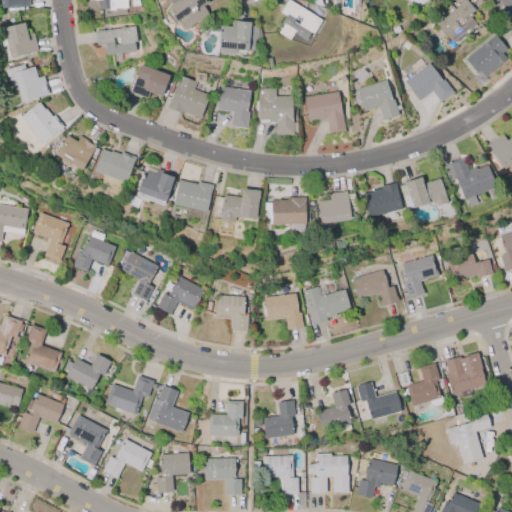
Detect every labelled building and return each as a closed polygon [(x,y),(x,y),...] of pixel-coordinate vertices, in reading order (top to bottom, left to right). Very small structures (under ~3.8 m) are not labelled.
[(28,0),(0,0),(0,8),(28,8),(28,0)] [(128,9),(128,0),(93,0),(93,9),(128,9)] [(181,31),(210,11),(202,0),(181,0),(166,10),(181,31)] [(286,0),(279,14),(284,17),(276,31),(305,47),(320,18),(286,0)] [(428,0),(408,0),(416,9),(428,0)] [(445,39),(457,31),(460,37),(483,20),(467,0),(463,0),(433,23),(445,39)] [(254,22),(232,22),(232,26),(217,26),(216,51),(253,52),(254,22)] [(1,28),(8,59),(37,52),(33,33),(26,34),(23,23),(1,28)] [(97,45),(104,44),(105,55),(138,51),(134,26),(95,31),(97,45)] [(463,59),(494,35),(505,49),(500,53),(505,59),(485,76),(486,78),(478,85),(471,76),(475,73),(463,59)] [(406,50),(401,46),(406,41),(410,45),(406,50)] [(439,103),(451,94),(429,63),(404,82),(417,101),(430,91),(439,103)] [(36,78),(32,64),(7,71),(15,103),(47,95),(43,76),(36,78)] [(159,99),(167,74),(138,65),(130,90),(159,99)] [(199,119),(207,96),(193,91),(196,82),(178,76),(167,108),(199,119)] [(396,116),(386,80),(356,89),(362,111),(377,107),(381,121),(396,116)] [(215,111),(231,113),(229,126),(245,129),(250,92),(218,88),(215,111)] [(274,89),(257,89),(257,122),(275,121),(275,135),(291,135),(291,97),(274,97),(274,89)] [(303,97),(306,122),(325,120),(326,133),(341,131),(337,93),(303,97)] [(19,117),(38,144),(59,128),(40,101),(19,117)] [(74,142),(64,136),(52,155),(78,171),(94,145),(78,135),(74,142)] [(486,145),(500,170),(511,163),(511,135),(504,140),(502,136),(486,145)] [(92,173),(125,183),(132,157),(99,148),(92,173)] [(442,167),(448,183),(454,180),(462,201),(493,189),(484,165),(466,172),(461,159),(442,167)] [(162,204),(171,175),(143,166),(133,194),(162,204)] [(171,205),(204,213),(210,186),(177,179),(171,205)] [(399,183),(406,211),(444,202),(439,180),(419,184),(418,179),(399,183)] [(359,193),(366,218),(400,209),(393,184),(359,193)] [(221,196),(218,219),(252,224),(256,191),(238,189),(237,198),(221,196)] [(343,192),(326,195),(327,200),(314,202),(318,225),(347,220),(343,192)] [(268,225),(303,225),(303,199),(268,199),(268,225)] [(0,241),(4,242),(6,231),(23,234),(26,209),(0,205),(0,241)] [(42,257),(57,262),(70,225),(39,214),(32,234),(48,240),(42,257)] [(511,233),(495,238),(506,272),(511,269),(511,233)] [(115,248),(84,235),(71,268),(85,274),(91,260),(107,267),(115,248)] [(491,275),(485,251),(446,260),(452,284),(491,275)] [(131,294),(142,300),(159,270),(129,253),(119,270),(138,282),(131,294)] [(419,282),(437,278),(432,257),(400,265),(408,299),(422,295),(419,282)] [(351,279),(356,299),(377,295),(380,307),(396,303),(388,271),(351,279)] [(192,311),(203,290),(173,275),(156,308),(169,315),(176,302),(192,311)] [(309,322),(349,314),(344,291),(326,295),(324,287),(303,291),(309,322)] [(301,329),(297,294),(262,298),(265,321),(285,319),(286,331),(301,329)] [(244,332),(246,298),(215,296),(214,316),(231,318),(230,331),(244,332)] [(0,355),(8,358),(20,322),(2,316),(0,322),(0,355)] [(60,353),(39,347),(44,330),(30,326),(20,362),(54,372),(60,353)] [(451,394),(484,386),(476,353),(443,362),(451,394)] [(65,377),(94,391),(108,361),(95,355),(89,366),(74,359),(65,377)] [(435,367),(418,370),(421,382),(407,385),(411,405),(441,399),(435,367)] [(105,405),(140,415),(150,381),(136,376),(132,391),(111,384),(105,405)] [(21,389),(0,383),(0,405),(16,409),(21,389)] [(366,420),(400,413),(395,393),(374,397),(371,384),(359,387),(366,420)] [(187,414),(170,408),(176,391),(161,386),(149,422),(181,432),(187,414)] [(318,412),(322,430),(353,423),(345,390),(330,394),(334,408),(318,412)] [(18,429),(31,434),(38,418),(55,424),(63,405),(33,393),(18,429)] [(262,419),(263,439),(295,436),(292,401),(277,403),(278,417),(262,419)] [(209,437),(240,437),(240,402),(225,402),(225,416),(209,416),(209,437)] [(471,423),(446,429),(449,445),(457,443),(462,465),(481,461),(475,432),(489,429),(486,414),(470,417),(471,423)] [(93,465),(108,431),(76,417),(68,436),(86,444),(79,459),(93,465)] [(102,473),(115,480),(124,464),(140,473),(150,454),(121,438),(102,473)] [(188,475),(187,455),(157,455),(157,494),(171,494),(171,475),(188,475)] [(347,494),(347,455),(314,456),(314,479),(309,479),(310,494),(328,494),(347,494)] [(281,479),(281,495),(295,495),(295,457),(262,457),(262,479),(281,479)] [(202,481),(223,481),(223,497),(238,497),(238,460),(202,460),(202,481)] [(355,497),(371,499),(373,484),(392,487),(396,466),(366,461),(363,481),(358,480),(355,497)] [(402,492),(418,498),(412,511),(427,511),(438,484),(409,472),(402,492)] [(441,511),(474,511),(480,496),(449,487),(441,511)]
